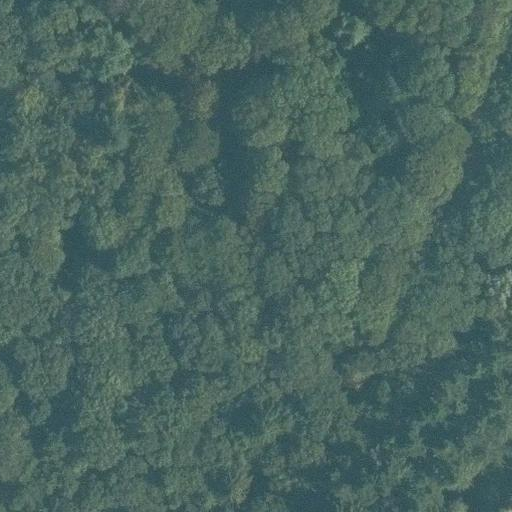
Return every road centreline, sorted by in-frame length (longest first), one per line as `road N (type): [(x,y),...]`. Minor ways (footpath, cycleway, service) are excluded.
road 1 (track): [(260,511),(429,315),(511,199)]
road 2 (track): [(462,0),(352,269),(386,364)]
